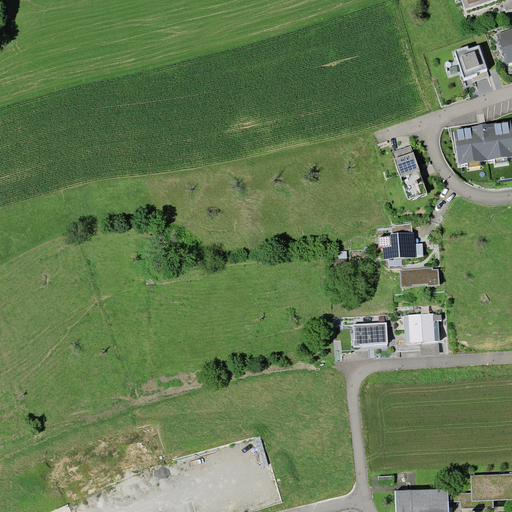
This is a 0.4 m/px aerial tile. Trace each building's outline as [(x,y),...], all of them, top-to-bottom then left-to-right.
[(511,0),(461,0),(462,1),(466,15),(503,2),(507,12),(511,9),(511,0)] [(507,64),(511,61),(511,29),(497,35),(507,64)] [(476,71),(487,68),(480,45),(469,49),(468,45),(455,49),(464,77),(477,73),(476,71)] [(508,157),(511,156),(511,130),(511,121),(453,129),(459,165),(468,163),(480,161),(495,159),(508,157)] [(412,146),(392,153),(408,199),(427,193),(412,146)] [(392,234),(412,233),(412,223),(395,225),(395,227),(391,228),(392,234)] [(384,260),(424,256),(423,244),(415,244),(414,233),(412,233),(392,234),(391,234),(392,246),(383,247),(384,260)] [(439,284),(438,269),(433,269),(433,267),(400,269),(401,288),(413,287),(412,284),(428,283),(428,285),(439,284)] [(437,313),(404,316),(406,343),(439,341),(438,321),(442,320),(441,315),(438,315),(437,313)] [(354,346),(388,344),(387,322),(385,323),(379,323),(354,324),(354,338),(354,346)] [(511,471),(510,472),(510,473),(471,475),(472,493),(449,494),(449,501),(460,501),(461,509),(493,507),(493,500),(511,499),(511,471)] [(448,488),(395,490),(396,511),(449,511),(449,501),(449,494),(448,488)]
